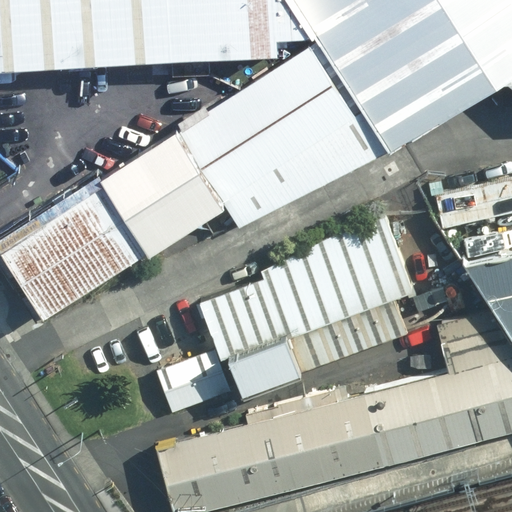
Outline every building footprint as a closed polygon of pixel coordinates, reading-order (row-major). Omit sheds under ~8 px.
[(0,0),(0,69),(322,48),(295,0),(0,0)] [(309,55),(384,157),(503,80),(511,87),(511,0),(295,0),(322,48),(309,55)] [(309,55),(12,246),(59,318),(225,211),(234,233),(384,157),(309,55)] [(389,225),(182,311),(214,387),(421,301),(389,225)] [(511,260),(467,268),(511,333),(511,260)] [(159,456),(174,511),(231,511),(511,435),(511,371),(496,314),(421,334),(434,381),(159,456)]
